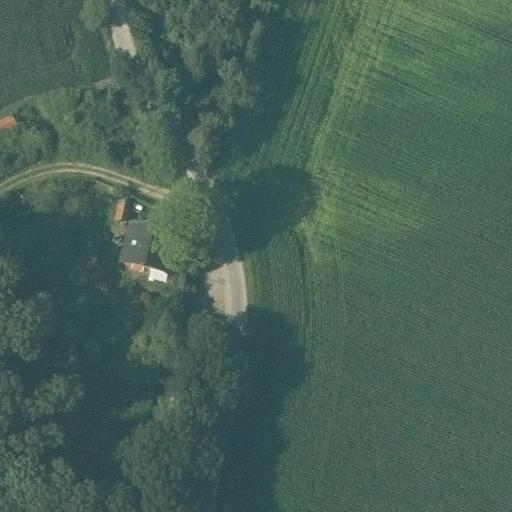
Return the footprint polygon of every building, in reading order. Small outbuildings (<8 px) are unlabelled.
[(0,113),(0,136),(10,132),(0,113)] [(119,212),(116,222),(126,225),(129,214),(128,214),(129,208),(121,206),(120,212),(119,212)] [(178,243),(133,232),(124,268),(169,279),(178,243)] [(0,246),(0,284),(3,289),(22,276),(0,246)] [(27,295),(0,308),(0,324),(16,358),(50,342),(27,295)]
